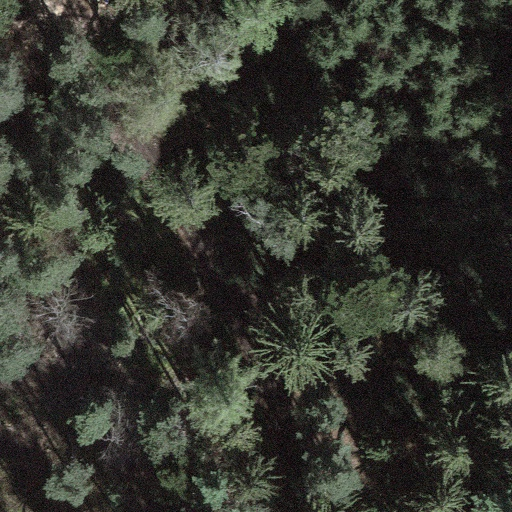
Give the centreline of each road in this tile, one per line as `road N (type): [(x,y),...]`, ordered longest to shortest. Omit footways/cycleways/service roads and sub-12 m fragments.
road 1 (track): [(120,48),(138,148),(259,340),(316,511)]
road 2 (track): [(160,0),(154,24),(82,75),(0,80)]
